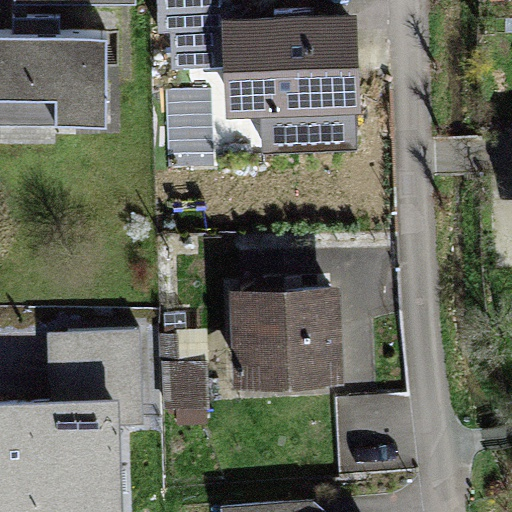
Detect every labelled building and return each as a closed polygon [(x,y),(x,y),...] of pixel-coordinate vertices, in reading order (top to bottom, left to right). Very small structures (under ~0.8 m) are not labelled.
[(353,27),(231,26),(231,114),(261,114),(261,141),(323,141),(323,114),(353,114),(353,27)] [(210,37),(184,38),(185,78),(211,77),(210,37)] [(106,41),(0,38),(0,101),(56,103),(55,126),(104,126),(106,41)] [(333,295),(235,297),(237,386),(336,384),(333,295)] [(122,511),(118,402),(0,406),(0,511),(122,511)]
